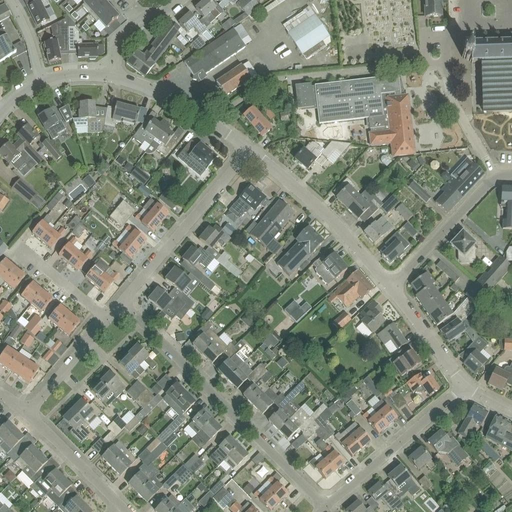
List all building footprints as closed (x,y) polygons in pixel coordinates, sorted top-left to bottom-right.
[(34,0),(36,2),(28,6),(37,26),(50,20),(41,1),(42,0),(34,0)] [(103,0),(88,0),(82,6),(89,14),(104,1),(103,0)] [(204,18),(205,18),(210,23),(215,19),(221,14),(208,0),(205,0),(196,9),(204,18)] [(217,0),(221,3),(219,5),(223,10),(231,2),(233,5),(238,0),(217,0)] [(240,0),(237,3),(248,17),(254,12),(243,0),(240,0)] [(243,0),(254,12),(255,12),(260,7),(254,0),(243,0)] [(425,0),(426,7),(426,17),(441,17),(440,0),(425,0)] [(97,23),(99,21),(112,9),(104,1),(89,14),(97,23)] [(0,22),(11,17),(12,17),(5,4),(0,6),(0,22)] [(110,36),(115,31),(110,26),(119,18),(112,9),(99,21),(106,29),(105,31),(110,36)] [(199,21),(198,23),(190,14),(179,24),(187,33),(193,28),(200,36),(207,30),(199,21)] [(287,34),(302,56),(329,37),(315,16),(287,34)] [(45,46),(44,46),(45,51),(46,51),(49,62),(61,60),(60,55),(60,52),(69,52),(69,27),(69,18),(68,18),(57,24),(51,26),(53,37),(55,37),(56,41),(45,43),(45,46)] [(69,18),(69,27),(69,52),(78,52),(78,55),(78,58),(90,58),(90,60),(96,59),(96,58),(98,58),(98,45),(82,45),(82,40),(79,40),(79,33),(75,28),(76,26),(69,18)] [(127,64),(145,77),(154,65),(179,33),(169,25),(144,56),(137,51),(127,64)] [(0,62),(16,54),(3,29),(5,29),(5,28),(0,30),(0,62)] [(227,60),(234,55),(246,47),(234,29),(216,41),(210,46),(193,57),(184,63),(193,76),(193,79),(194,80),(197,81),(198,83),(204,79),(202,76),(227,60)] [(511,111),(511,34),(505,34),(505,41),(471,42),(471,43),(463,44),(463,48),(462,48),(462,49),(462,58),(466,57),(466,60),(467,61),(469,61),(470,60),(470,57),(471,57),(471,62),(484,62),(484,67),(482,67),(483,96),(481,96),(481,107),(484,107),(484,113),(511,111)] [(205,45),(199,38),(191,45),(197,52),(205,45)] [(251,80),(242,66),(234,71),(217,83),(226,96),(251,80)] [(332,84),(315,86),(310,87),(310,85),(295,86),(298,110),(318,108),(320,124),(368,118),(369,130),(371,130),(371,134),(370,134),(371,146),(390,144),(392,144),(393,157),(415,155),(408,96),(399,97),(398,93),(400,93),(398,77),(349,82),(349,84),(347,84),(346,80),(334,82),(334,86),(332,86),(332,84)] [(104,126),(106,118),(108,108),(107,108),(105,118),(95,119),(95,103),(80,103),(81,111),(79,111),(80,119),(72,120),(76,128),(88,128),(89,134),(102,133),(104,126)] [(137,123),(138,120),(140,111),(115,104),(114,109),(108,108),(106,118),(104,126),(114,128),(115,128),(116,122),(121,123),(122,120),(129,121),(137,123)] [(69,105),(59,111),(66,123),(72,119),(69,105)] [(261,110),(266,115),(270,112),(266,106),(261,110)] [(244,116),(253,127),(262,119),(253,108),(244,116)] [(39,117),(44,126),(47,131),(53,140),(58,137),(57,135),(66,130),(62,122),(60,123),(56,116),(55,117),(51,110),(39,117)] [(270,112),(266,115),(270,121),(275,117),(270,112)] [(282,122),(289,120),(287,112),(280,114),(282,122)] [(262,119),(253,127),(262,138),(271,130),(262,119)] [(145,142),(151,146),(155,140),(167,124),(163,121),(160,125),(153,120),(151,124),(146,120),(140,129),(133,138),(143,145),(145,142)] [(155,140),(151,146),(150,146),(166,157),(176,143),(172,139),(174,135),(168,131),(171,127),(167,124),(155,140)] [(30,146),(32,144),(39,138),(28,126),(18,135),(22,139),(17,144),(24,151),(28,155),(32,159),(38,165),(44,160),(30,146)] [(43,143),(42,144),(56,162),(63,156),(49,139),(48,139),(48,140),(43,143)] [(191,141),(178,157),(194,171),(199,165),(206,170),(217,157),(201,144),(198,147),(191,141)] [(330,157),(335,152),(341,157),(351,145),(331,142),(324,151),(315,143),(311,143),(310,145),(309,144),(304,150),(295,159),(308,170),(324,151),(330,157)] [(0,151),(0,153),(6,160),(10,164),(16,170),(25,162),(27,164),(32,159),(28,155),(24,151),(17,144),(13,148),(9,144),(0,151)] [(387,167),(392,162),(386,157),(385,156),(383,157),(381,158),(381,160),(381,162),(387,167)] [(449,182),(447,185),(462,199),(485,174),(467,158),(451,176),(453,178),(451,180),(449,182)] [(419,168),(412,160),(407,165),(414,172),(419,168)] [(134,168),(130,165),(126,165),(124,169),(130,173),(134,168)] [(451,180),(451,176),(448,173),(444,173),(442,175),(442,179),(445,182),(449,182),(451,180)] [(151,178),(145,174),(139,182),(144,186),(151,178)] [(82,182),(89,189),(96,184),(89,176),(82,182)] [(38,195),(20,179),(11,189),(30,205),(38,195)] [(363,194),(359,197),(351,190),(355,186),(347,179),(343,183),(336,190),(341,195),(337,199),(348,209),(363,194)] [(83,182),(71,193),(76,199),(88,189),(83,182)] [(432,199),(414,183),(409,188),(427,205),(432,199)] [(142,185),(138,190),(147,198),(152,193),(142,185)] [(247,213),(251,208),(255,211),(260,206),(266,198),(250,185),(240,198),(235,205),(234,204),(229,211),(239,219),(245,213),(247,213)] [(448,214),(462,199),(447,185),(442,190),(445,193),(436,203),(448,214)] [(501,197),(501,204),(507,204),(507,208),(506,221),(503,221),(503,229),(511,230),(511,229),(511,187),(502,187),(501,197)] [(63,197),(58,193),(46,208),(51,212),(63,197)] [(159,199),(172,211),(178,204),(164,193),(159,199)] [(379,209),(382,206),(375,198),(371,203),(363,194),(348,209),(358,220),(362,216),(367,221),(374,214),(378,210),(379,209)] [(0,210),(2,212),(9,201),(0,195),(0,210)] [(382,206),(379,209),(386,215),(400,203),(393,195),(383,206),(382,206)] [(151,200),(148,204),(143,209),(145,211),(161,224),(169,215),(161,208),(151,200)] [(73,204),(68,201),(64,205),(69,209),(73,204)] [(117,210),(129,220),(136,211),(124,201),(117,210)] [(250,235),(266,249),(275,256),(282,247),(273,240),(295,214),(280,201),(273,209),(250,235)] [(413,216),(402,204),(397,210),(407,221),(413,216)] [(122,228),(129,220),(117,210),(110,218),(122,228)] [(153,233),(161,224),(145,211),(140,217),(138,215),(135,219),(145,227),(153,233)] [(53,221),(51,219),(48,216),(39,226),(33,234),(42,241),(51,230),(47,227),(50,224),(53,221)] [(68,226),(74,231),(80,224),(80,223),(81,221),(76,217),(68,226)] [(375,223),(372,226),(364,233),(374,244),(392,228),(382,217),(375,224),(375,223)] [(403,227),(407,231),(413,238),(418,233),(411,227),(407,223),(403,227)] [(80,224),(74,231),(71,234),(78,239),(86,229),(80,224)] [(236,230),(228,224),(222,230),(231,237),(236,230)] [(127,241),(138,251),(146,241),(139,235),(129,226),(126,230),(132,235),(127,241)] [(200,240),(207,247),(212,250),(219,241),(224,246),(230,238),(224,233),(216,227),(212,231),(209,229),(200,240)] [(290,277),(294,272),(311,255),(312,255),(324,242),(309,227),(296,240),(299,243),(277,265),(287,274),(284,277),(287,280),(290,277)] [(51,249),(58,242),(66,232),(63,229),(57,236),(51,230),(42,241),(51,249)] [(451,245),(458,252),(471,264),(476,264),(476,252),(477,250),(473,246),(476,244),(463,232),(451,245)] [(405,241),(397,233),(388,241),(392,246),(382,256),(390,265),(398,257),(399,258),(404,253),(403,252),(404,251),(400,246),(405,241)] [(74,239),(65,248),(59,256),(68,264),(78,253),(72,248),(78,242),(74,239)] [(0,258),(5,253),(8,249),(0,241),(0,258)] [(130,260),(138,251),(127,241),(122,247),(116,242),(113,245),(123,254),(130,260)] [(101,243),(97,248),(101,251),(105,246),(101,243)] [(183,260),(193,268),(193,269),(199,262),(206,269),(214,259),(212,258),(205,252),(201,257),(192,249),(183,260)] [(78,253),(68,264),(78,272),(84,264),(93,255),(89,251),(83,258),(78,253)] [(108,256),(114,261),(118,256),(112,251),(108,256)] [(231,265),(227,261),(221,256),(220,255),(215,261),(220,264),(227,270),(231,265)] [(249,255),(245,260),(251,264),(254,259),(249,255)] [(323,256),(313,265),(317,269),(315,270),(317,273),(317,274),(319,277),(321,277),(322,280),(323,281),(325,284),(327,284),(328,286),(347,270),(334,255),(327,261),(323,256)] [(485,273),(475,284),(488,295),(511,267),(503,259),(500,256),(490,267),(492,269),(487,274),(485,273)] [(5,260),(0,266),(0,278),(4,282),(15,268),(5,260)] [(86,278),(95,286),(104,275),(110,269),(100,261),(92,271),(86,278)] [(436,266),(446,275),(450,270),(441,261),(436,266)] [(241,273),(231,265),(227,270),(237,278),(241,273)] [(14,290),(19,284),(25,277),(15,268),(4,282),(14,290)] [(191,283),(183,276),(175,269),(166,280),(173,287),(181,294),(191,283)] [(446,275),(455,283),(460,278),(450,270),(446,275)] [(332,304),(337,298),(347,308),(360,297),(362,299),(366,296),(374,289),(357,271),(333,295),(328,300),(332,304)] [(104,275),(95,286),(104,294),(119,276),(116,273),(110,280),(104,275)] [(200,273),(196,278),(211,292),(216,287),(200,273)] [(418,295),(417,296),(418,295),(432,286),(435,284),(427,273),(411,285),(418,295)] [(22,297),(31,305),(43,292),(33,283),(22,297)] [(483,300),(488,295),(475,284),(471,289),(483,300)] [(459,290),(454,285),(450,289),(456,293),(459,290)] [(439,296),(432,286),(418,295),(417,296),(416,297),(423,307),(439,296)] [(155,293),(149,301),(159,309),(161,311),(172,320),(176,316),(181,321),(186,315),(191,309),(179,300),(178,298),(174,303),(168,298),(167,297),(158,289),(155,293)] [(465,295),(469,298),(478,306),(483,300),(471,289),(465,295)] [(53,300),(43,292),(31,305),(41,313),(53,300)] [(184,294),(179,300),(191,309),(195,304),(188,298),(184,294)] [(430,317),(446,305),(439,296),(423,307),(430,317)] [(469,298),(453,315),(453,316),(457,321),(441,333),(449,343),(455,339),(457,339),(460,336),(461,335),(465,331),(461,326),(467,321),(466,320),(478,306),(469,298)] [(0,310),(2,312),(8,304),(4,301),(0,306),(0,310)] [(306,314),(294,302),(285,311),(296,323),(306,314)] [(372,334),(377,330),(384,323),(375,313),(380,309),(374,303),(361,315),(365,320),(362,323),(372,334)] [(12,308),(8,304),(2,312),(6,315),(12,308)] [(453,315),(446,305),(430,317),(437,327),(453,316),(453,315)] [(49,320),(59,328),(70,315),(60,306),(49,320)] [(214,314),(208,309),(201,317),(207,322),(214,314)] [(340,331),(352,320),(345,313),(333,323),(340,331)] [(70,315),(59,328),(69,336),(80,323),(70,315)] [(246,315),(241,320),(249,327),(254,322),(246,315)] [(31,334),(37,326),(41,321),(36,316),(25,329),(31,334)] [(17,322),(24,327),(28,322),(21,317),(17,322)] [(14,322),(7,318),(4,323),(10,327),(14,322)] [(193,345),(202,355),(219,339),(209,329),(212,326),(208,322),(200,329),(205,335),(204,336),(203,335),(193,345)] [(393,325),(385,330),(378,336),(385,346),(391,341),(397,350),(407,343),(393,325)] [(9,338),(15,341),(22,330),(17,326),(9,338)] [(41,329),(37,326),(31,334),(34,337),(41,329)] [(43,342),(47,337),(40,332),(36,338),(43,342)] [(224,333),(219,337),(227,345),(232,341),(224,333)] [(24,346),(30,337),(26,334),(20,343),(24,346)] [(186,342),(184,334),(176,335),(178,343),(186,342)] [(279,343),(270,334),(265,339),(266,340),(263,343),(269,348),(271,346),(273,349),(279,343)] [(34,340),(30,337),(24,346),(28,349),(34,340)] [(491,358),(483,351),(488,345),(479,337),(466,351),(472,356),(464,365),(475,375),(491,358)] [(222,352),(226,356),(235,348),(234,347),(230,344),(227,347),(219,339),(202,355),(212,364),(219,357),(222,354),(221,353),(222,352)] [(46,344),(55,352),(61,358),(68,350),(58,341),(55,345),(50,340),(46,344)] [(228,380),(244,364),(248,360),(239,352),(245,346),(241,341),(237,345),(234,347),(235,348),(226,356),(231,360),(229,361),(218,371),(228,380)] [(137,346),(128,355),(139,366),(144,362),(148,366),(152,370),(157,366),(137,346)] [(18,355),(9,349),(7,349),(0,358),(0,364),(8,370),(18,355)] [(28,361),(31,355),(21,349),(18,355),(28,361)] [(271,352),(268,349),(264,353),(272,361),(280,353),(274,349),(271,352)] [(406,374),(407,375),(408,375),(407,374),(421,364),(412,351),(408,354),(404,349),(390,360),(393,364),(393,365),(393,366),(401,376),(402,378),(406,374)] [(43,359),(47,362),(53,368),(59,360),(53,355),(50,351),(43,359)] [(8,370),(19,377),(29,362),(18,355),(8,370)] [(145,371),(139,366),(128,355),(119,364),(130,375),(134,379),(136,380),(145,371)] [(29,362),(19,377),(30,384),(39,369),(29,362)] [(505,368),(503,372),(496,369),(488,385),(502,391),(506,384),(511,386),(511,363),(510,368),(509,367),(505,368)] [(248,377),(252,382),(264,369),(262,367),(260,365),(252,372),(246,366),(244,364),(228,380),(237,390),(247,379),(248,377)] [(253,405),(269,389),(265,385),(272,377),(264,369),(252,382),(256,386),(255,387),(254,386),(244,396),(253,405)] [(110,373),(101,382),(117,398),(121,394),(125,390),(117,381),(110,373)] [(426,380),(421,373),(406,384),(412,392),(421,393),(425,390),(429,397),(439,390),(430,377),(426,380)] [(166,375),(159,383),(158,384),(163,390),(172,381),(166,375)] [(368,377),(363,382),(376,399),(381,394),(368,377)] [(351,388),(345,381),(334,390),(331,386),(329,388),(335,395),(338,399),(351,388)] [(108,407),(112,403),(117,398),(101,382),(92,391),(102,403),(103,402),(108,407)] [(297,395),(306,387),(301,383),(291,392),(296,397),(297,395)] [(162,400),(171,409),(186,394),(177,385),(166,395),(167,395),(162,400)] [(158,394),(162,390),(159,386),(153,392),(156,396),(158,394)] [(273,403),(277,407),(285,398),(289,394),(285,390),(278,398),(269,389),(253,405),(262,415),(273,405),(272,404),(273,403)] [(393,393),(390,389),(383,395),(387,398),(393,393)] [(141,395),(149,403),(155,398),(146,390),(141,395)] [(386,398),(392,405),(395,403),(392,399),(398,395),(395,392),(393,394),(386,398)] [(186,394),(171,409),(179,418),(184,413),(188,410),(195,403),(186,394)] [(135,401),(143,409),(146,407),(149,403),(141,395),(135,401)] [(350,400),(350,399),(346,395),(342,399),(346,404),(350,400)] [(278,431),(294,415),(286,406),(290,403),(285,398),(277,407),(281,411),(280,412),(279,411),(269,421),(278,431)] [(361,412),(352,400),(346,405),(356,416),(361,412)] [(82,401),(73,410),(88,426),(94,421),(97,417),(92,413),(93,412),(89,408),(82,401)] [(397,419),(391,412),(382,401),(372,409),(377,415),(388,427),(397,419)] [(305,403),(300,408),(309,417),(313,413),(305,403)] [(328,408),(333,413),(338,408),(334,403),(328,408)] [(300,409),(294,415),(278,431),(288,440),(299,429),(303,433),(315,421),(319,417),(327,409),(323,404),(314,414),(309,418),(301,409),(300,409)] [(458,434),(467,439),(468,439),(475,424),(481,427),(483,422),(488,413),(474,405),(458,434)] [(143,409),(135,417),(140,422),(150,412),(146,407),(143,409)] [(81,444),(88,437),(89,436),(84,431),(88,426),(73,410),(63,419),(73,429),(70,432),(81,444)] [(127,423),(135,416),(130,411),(122,418),(127,423)] [(189,426),(188,426),(197,435),(212,420),(203,411),(196,419),(189,426)] [(363,416),(372,428),(379,435),(388,427),(377,415),(372,419),(367,413),(363,416)] [(510,424),(496,416),(489,430),(485,437),(511,451),(511,436),(505,434),(510,424)] [(119,417),(113,423),(122,431),(124,428),(127,426),(127,425),(119,417)] [(135,417),(127,425),(127,426),(124,428),(129,433),(140,422),(135,417)] [(315,421),(329,438),(334,434),(319,417),(315,421)] [(212,420),(197,435),(202,440),(202,439),(206,443),(210,439),(211,440),(221,430),(212,420)] [(0,422),(0,446),(4,442),(4,443),(16,430),(8,423),(6,425),(2,421),(0,422)] [(303,433),(303,436),(307,441),(315,434),(324,443),(329,438),(315,421),(303,433)] [(113,423),(107,428),(116,437),(122,431),(113,423)] [(351,426),(350,427),(355,433),(351,437),(362,450),(371,442),(355,423),(351,426)] [(157,439),(162,444),(172,433),(167,428),(159,436),(151,429),(151,428),(147,424),(144,426),(156,439),(157,438),(157,439)] [(143,426),(139,430),(143,435),(147,431),(143,426)] [(3,451),(11,459),(25,446),(20,442),(24,438),(16,430),(4,443),(8,447),(3,451)] [(351,437),(346,431),(340,435),(339,433),(335,437),(346,450),(352,458),(362,450),(351,437)] [(447,455),(452,460),(457,467),(469,457),(453,438),(451,440),(447,435),(445,437),(441,432),(428,443),(438,454),(439,453),(447,455)] [(162,444),(167,449),(177,438),(172,433),(162,444)] [(291,445),(296,451),(304,444),(307,441),(303,436),(302,436),(299,439),(291,445)] [(215,452),(224,461),(238,447),(230,438),(215,452)] [(98,454),(107,445),(101,439),(92,448),(98,454)] [(162,444),(157,439),(146,450),(151,455),(162,444)] [(481,440),(477,445),(495,463),(500,458),(481,440)] [(102,458),(111,467),(128,451),(119,442),(102,458)] [(167,449),(162,444),(151,455),(156,460),(167,449)] [(11,459),(23,472),(40,454),(32,447),(29,450),(25,446),(11,459)] [(325,460),(335,472),(345,464),(329,446),(325,449),(331,455),(325,460)] [(238,447),(224,461),(233,470),(237,466),(248,456),(238,447)] [(437,467),(428,457),(421,449),(409,459),(415,467),(418,470),(426,464),(432,471),(437,467)] [(136,460),(133,456),(128,451),(111,467),(121,477),(132,465),(131,465),(136,460)] [(40,454),(23,472),(22,472),(34,484),(48,470),(44,466),(48,462),(40,454)] [(260,454),(252,461),(257,466),(261,463),(264,461),(263,460),(265,459),(260,454)] [(188,470),(199,460),(195,455),(184,466),(188,470)] [(315,459),(314,459),(309,464),(315,470),(316,469),(326,480),(335,472),(325,460),(320,465),(315,459)] [(203,465),(199,460),(188,470),(193,475),(203,465)] [(167,492),(177,482),(177,481),(188,470),(184,466),(184,467),(183,466),(163,486),(163,487),(167,492)] [(408,490),(413,496),(420,490),(411,479),(407,474),(401,467),(388,477),(392,482),(387,486),(393,493),(397,498),(402,493),(398,489),(406,482),(411,488),(408,490)] [(34,484),(30,488),(32,490),(39,489),(46,496),(47,496),(64,478),(56,471),(52,474),(48,470),(34,484)] [(129,485),(138,494),(154,478),(149,473),(149,474),(144,470),(136,478),(129,485)] [(188,470),(177,481),(183,486),(193,475),(188,470)] [(4,477),(11,482),(16,476),(10,471),(4,477)] [(272,478),(277,483),(282,478),(276,473),(272,478)] [(432,486),(425,476),(419,482),(426,491),(432,486)] [(58,508),(73,493),(75,492),(70,488),(72,486),(64,478),(47,496),(58,508)] [(163,487),(163,486),(154,478),(138,494),(147,503),(154,496),(163,487)] [(273,487),(268,492),(279,503),(288,494),(277,483),(272,478),(271,478),(268,482),(273,487)] [(215,497),(223,489),(225,486),(220,481),(210,492),(215,497)] [(249,484),(243,490),(248,496),(255,490),(249,484)] [(376,503),(380,500),(390,511),(393,508),(397,511),(398,511),(405,506),(397,498),(393,493),(387,486),(386,484),(382,488),(379,484),(368,494),(376,503)] [(228,494),(223,489),(215,497),(211,501),(213,503),(215,501),(218,505),(228,494)] [(215,497),(210,492),(198,503),(203,508),(211,501),(215,497)] [(270,511),(279,503),(268,492),(263,498),(257,492),(254,495),(260,501),(270,511)] [(1,493),(0,493),(0,500),(9,509),(13,504),(1,493)] [(78,511),(85,505),(73,493),(58,508),(62,511),(78,511)] [(234,500),(228,494),(218,505),(223,510),(226,507),(230,503),(234,500)] [(155,511),(172,511),(180,504),(175,499),(172,495),(163,505),(155,511)] [(0,511),(6,511),(9,509),(4,505),(3,506),(0,502),(0,511)] [(373,511),(370,507),(365,511),(358,502),(346,511),(373,511)] [(230,503),(226,507),(231,511),(238,511),(239,511),(233,506),(230,503)] [(242,508),(237,503),(233,506),(239,511),(256,511),(248,503),(242,508)]
